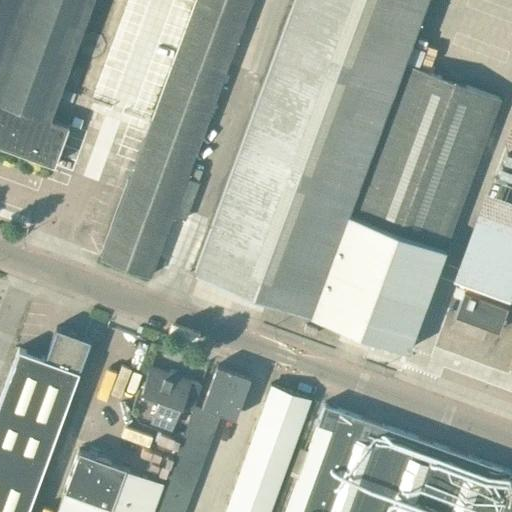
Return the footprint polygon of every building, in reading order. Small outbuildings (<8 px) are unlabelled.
[(0,0),(0,145),(53,165),(68,125),(48,118),(90,0),(0,0)] [(251,0),(195,0),(100,258),(149,276),(251,0)] [(136,0),(100,101),(137,114),(178,0),(136,0)] [(424,0),(294,0),(195,271),(407,349),(499,98),(405,63),(351,212),(347,210),(424,0)] [(103,38),(102,37),(101,35),(99,34),(97,33),(96,33),(94,32),(92,33),(90,33),(88,33),(87,34),(85,35),(84,37),(83,38),(82,40),(82,42),(81,44),(81,46),(82,47),(83,49),(83,51),(85,52),(86,53),(88,54),(89,55),(91,56),(93,56),(95,55),(97,55),(98,54),(100,53),(101,52),(103,51),(103,49),(104,47),(104,45),(105,43),(104,42),(104,40),(103,38)] [(511,286),(511,138),(458,279),(508,297),(511,286)] [(506,305),(463,289),(454,315),(497,331),(506,305)] [(309,323),(305,333),(312,336),(316,326),(312,324),(309,323)] [(0,511),(26,511),(90,338),(56,326),(45,356),(19,346),(0,397),(0,511)] [(234,416),(248,377),(234,372),(235,370),(217,363),(202,405),(234,416)] [(200,383),(150,365),(141,391),(158,397),(151,419),(170,426),(178,404),(191,409),(200,383)] [(266,511),(308,396),(270,383),(223,511),(266,511)] [(492,511),(495,507),(508,469),(323,402),(284,511),(492,511)] [(182,511),(218,412),(194,403),(170,471),(154,511),(182,511)] [(151,511),(163,480),(78,450),(64,490),(65,490),(56,511),(151,511)] [(511,511),(511,493),(503,490),(497,508),(495,511),(511,511)]
